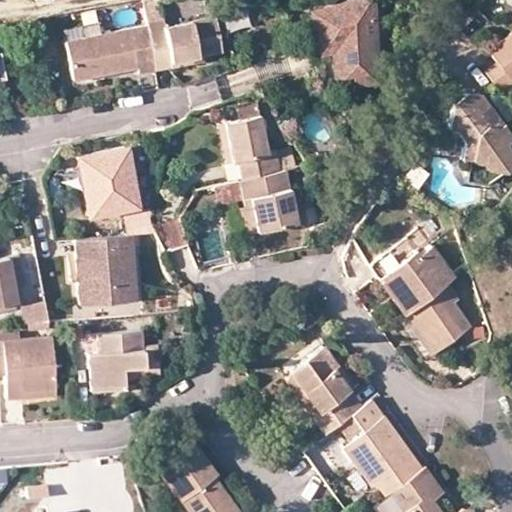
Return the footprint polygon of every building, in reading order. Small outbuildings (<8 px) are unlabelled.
[(140,0),(156,72),(171,68),(169,61),(222,50),(215,15),(163,26),(157,0),(140,0)] [(373,67),(366,0),(349,0),(309,11),(319,48),(332,45),(335,71),(353,69),(373,67)] [(63,41),(71,79),(137,66),(138,73),(156,72),(146,25),(63,41)] [(480,71),(495,91),(511,78),(511,30),(487,48),(496,61),(480,71)] [(335,71),(332,45),(319,48),(326,72),(335,71)] [(169,61),(171,68),(203,62),(201,54),(169,61)] [(373,67),(353,69),(354,79),(374,77),(373,67)] [(441,85),(435,112),(442,112),(450,124),(447,143),(454,143),(451,164),(473,167),(475,150),(492,153),(507,142),(494,125),(500,120),(492,109),(489,112),(476,110),(468,97),(478,89),(470,79),(451,74),(441,85)] [(478,89),(468,97),(476,110),(489,112),(492,109),(478,89)] [(257,115),(254,106),(238,109),(240,118),(257,115)] [(240,118),(220,122),(228,161),(234,160),(252,155),(257,175),(278,170),(275,151),(265,153),(257,115),(240,118)] [(220,122),(215,124),(223,162),(228,161),(220,122)] [(123,144),(83,151),(95,211),(134,203),(123,144)] [(475,150),(473,167),(492,153),(475,150)] [(83,151),(74,152),(85,212),(95,211),(83,151)] [(252,155),(234,160),(239,180),(257,175),(252,155)] [(236,180),(240,195),(241,203),(248,233),(296,222),(285,168),(278,170),(257,175),(239,180),(236,180)] [(210,186),(213,200),(240,195),(236,180),(210,186)] [(240,235),(248,233),(241,203),(234,205),(240,235)] [(186,241),(177,216),(147,219),(151,229),(159,244),(186,241)] [(130,231),(73,236),(80,302),(136,297),(130,231)] [(430,244),(416,253),(404,237),(366,264),(375,276),(383,272),(408,307),(446,280),(452,276),(430,244)] [(10,269),(6,255),(0,256),(0,300),(14,298),(12,287),(24,285),(20,267),(10,269)] [(383,272),(375,276),(400,313),(408,307),(383,272)] [(408,307),(400,313),(428,355),(468,326),(453,303),(457,299),(446,280),(408,307)] [(18,305),(22,335),(46,332),(43,302),(18,305)] [(140,327),(94,332),(100,389),(124,386),(122,365),(144,362),(145,372),(158,370),(156,342),(142,344),(140,327)] [(12,329),(0,329),(0,361),(2,362),(1,338),(13,336),(12,329)] [(20,397),(19,389),(52,387),(47,334),(13,336),(1,338),(2,362),(5,398),(20,397)] [(336,363),(321,344),(258,390),(298,447),(347,411),(358,404),(346,387),(329,368),(336,363)] [(336,363),(329,368),(346,387),(351,384),(336,363)] [(19,389),(20,397),(53,394),(52,387),(19,389)] [(349,417),(339,443),(380,495),(385,490),(419,466),(370,400),(349,417)] [(234,511),(209,476),(214,473),(216,471),(194,443),(160,468),(191,511),(246,511),(242,505),(238,507),(234,511)] [(419,466),(385,490),(400,511),(442,511),(437,504),(432,495),(437,491),(440,489),(422,464),(419,466)] [(234,511),(238,507),(214,473),(209,476),(234,511)] [(24,484),(23,496),(46,497),(46,485),(24,484)] [(437,491),(432,495),(437,504),(442,499),(437,491)]
